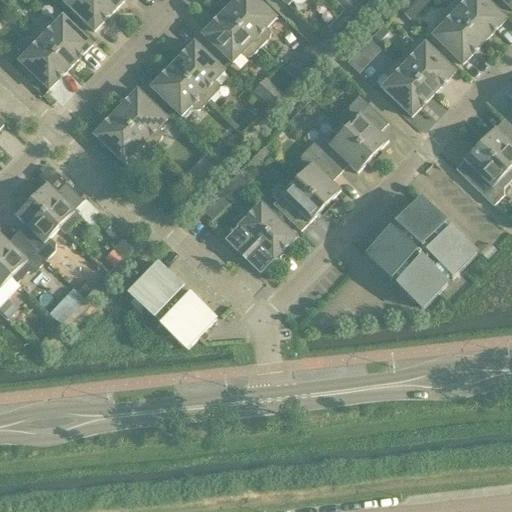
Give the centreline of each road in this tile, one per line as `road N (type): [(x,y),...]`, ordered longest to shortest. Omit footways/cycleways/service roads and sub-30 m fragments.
road 1 (residential): [(263,321),(511,62)]
road 2 (residential): [(263,321),(54,126)]
road 3 (residential): [(54,126),(177,0)]
road 4 (tertiary): [(108,418),(271,400)]
road 5 (tertiary): [(511,372),(453,363),(391,386)]
road 6 (tertiary): [(391,386),(453,394),(511,373)]
road 7 (tertiary): [(271,400),(391,386)]
